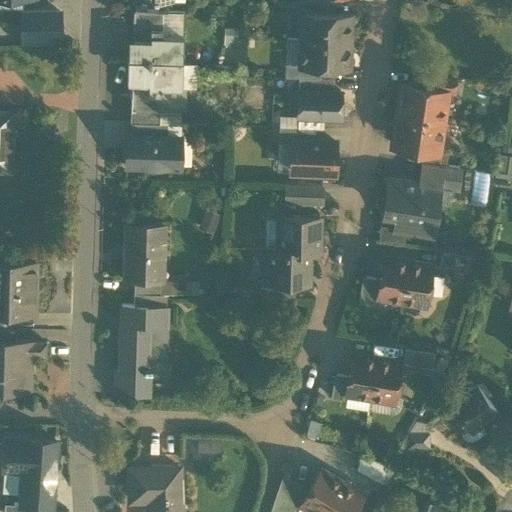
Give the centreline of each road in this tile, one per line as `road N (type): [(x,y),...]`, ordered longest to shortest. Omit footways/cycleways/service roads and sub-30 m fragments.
road 1 (residential): [(390,0),(354,237),(286,423),(81,416)]
road 2 (residential): [(95,0),(81,416)]
